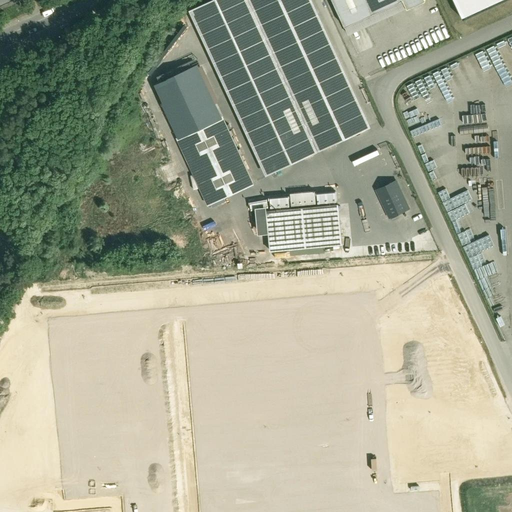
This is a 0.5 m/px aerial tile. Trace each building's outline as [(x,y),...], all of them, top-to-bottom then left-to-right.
[(270,175),(322,151),(252,0),(217,0),(194,11),(270,175)] [(373,128),(314,0),(252,0),(322,151),(373,128)] [(336,0),(348,25),(401,0),(336,0)] [(425,0),(401,0),(348,25),(352,35),(426,1),(425,0)] [(451,0),(461,22),(509,0),(451,0)] [(253,184),(198,64),(152,85),(207,205),(253,184)] [(394,218),(409,211),(396,183),(377,192),(390,220),(394,218)] [(337,204),(264,210),(266,233),(267,251),(340,246),(337,204)] [(264,206),(253,207),(255,234),(266,233),(264,210),(264,206)]
